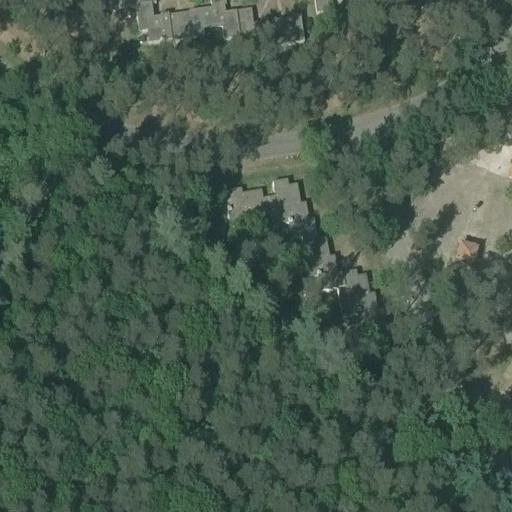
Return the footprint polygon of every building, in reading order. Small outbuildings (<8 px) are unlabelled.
[(114,12),(122,11),(120,0),(89,0),(90,3),(97,1),(99,14),(110,13),(110,15),(114,14),(114,12)] [(120,0),(122,11),(134,10),(150,7),(155,7),(153,0),(120,0)] [(222,43),(238,41),(234,14),(224,16),(223,9),(225,8),(224,0),(209,2),(210,11),(199,13),(202,33),(221,30),(222,43)] [(312,0),(315,16),(331,14),(329,0),(312,0)] [(422,0),(424,9),(445,6),(443,0),(422,0)] [(171,43),(167,19),(167,17),(159,18),(159,20),(152,21),(150,7),(134,10),(138,35),(146,34),(147,47),(158,45),(159,47),(162,46),(162,45),(171,43)] [(234,14),(238,41),(246,40),(247,53),(258,51),(258,53),(262,52),(262,51),(270,50),(266,23),(259,24),(259,26),(252,27),(250,12),(234,14)] [(203,39),(202,33),(199,13),(188,14),(188,16),(167,19),(171,43),(203,39)] [(274,22),(266,23),(270,50),(303,45),(300,25),(299,19),(287,20),(287,22),(274,24),(274,22)] [(289,242),(300,240),(315,238),(312,223),(307,224),(304,206),(299,207),(295,188),(287,190),(286,184),(271,186),(273,200),(266,201),(269,216),(272,230),(287,227),(289,242)] [(256,218),(269,216),(266,201),(261,202),(260,194),(240,197),(239,192),(222,195),(221,190),(206,193),(211,218),(226,215),(229,230),(258,225),(256,218)] [(442,204),(424,210),(429,225),(450,218),(447,209),(444,210),(442,204)] [(318,295),(336,292),(343,291),(341,276),(336,277),(333,260),(328,261),(324,241),(316,243),(315,238),(300,240),(302,253),(295,254),(300,283),(315,280),(318,295)] [(477,246),(458,242),(453,261),(472,266),(477,246)] [(343,291),(336,292),(341,320),(356,317),(358,332),(384,328),(381,313),(376,314),(373,297),(368,298),(364,278),(356,280),(355,274),(341,276),(343,291)]
